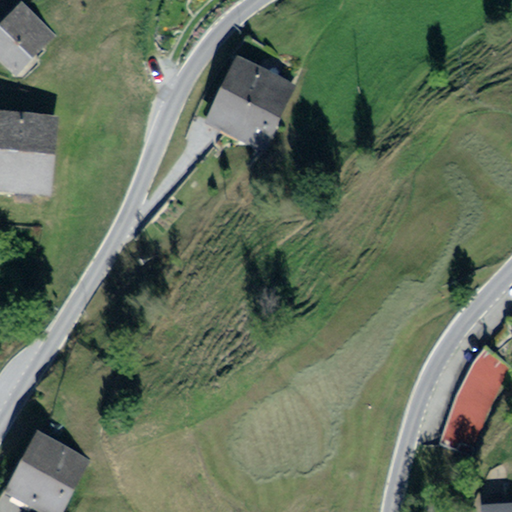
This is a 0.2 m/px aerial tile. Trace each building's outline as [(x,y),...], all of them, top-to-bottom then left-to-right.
[(54,39),(26,8),(0,31),(0,60),(14,75),(54,39)] [(276,157),(306,87),(238,58),(208,128),(276,157)] [(54,116),(0,112),(0,189),(48,193),(54,116)] [(64,511),(93,452),(40,427),(9,492),(51,511),(64,511)] [(511,511),(511,503),(480,507),(480,511),(511,511)]
